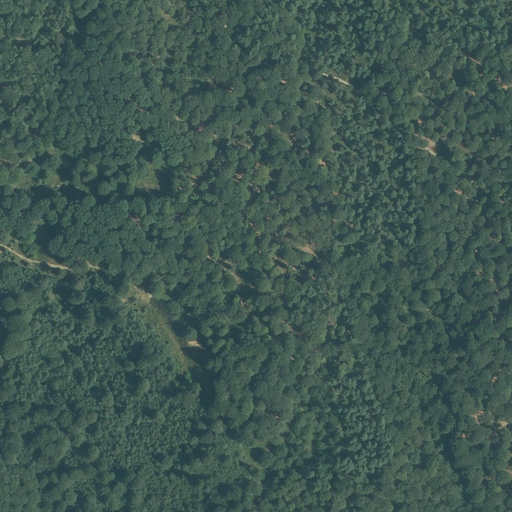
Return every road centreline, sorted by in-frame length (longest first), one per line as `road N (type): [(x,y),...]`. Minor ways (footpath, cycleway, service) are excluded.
road 1 (track): [(511,460),(477,357),(505,294),(482,207),(430,147),(316,70),(210,52),(220,25),(243,0)]
road 2 (track): [(494,312),(39,262),(0,244)]
